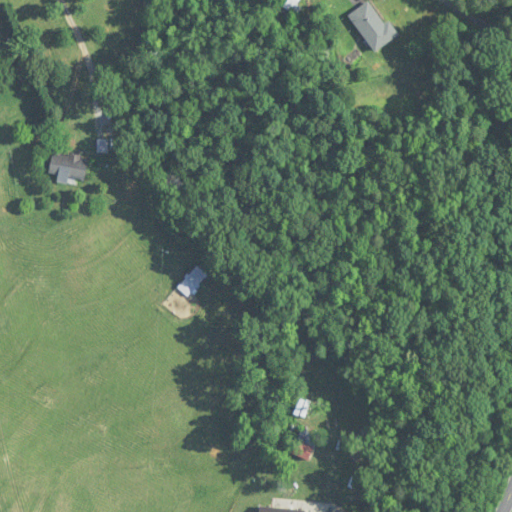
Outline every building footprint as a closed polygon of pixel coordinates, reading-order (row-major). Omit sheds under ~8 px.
[(348,16),(374,53),(399,36),(389,22),(385,25),(368,2),(348,16)] [(88,160),(53,152),(48,174),(58,176),(57,182),(67,184),(69,177),(84,180),(88,160)] [(209,276),(196,265),(176,288),(189,299),(209,276)] [(303,418),(311,404),(302,399),(293,412),(303,418)] [(296,441),(290,439),(284,449),(306,462),(319,438),(302,429),(296,441)]
